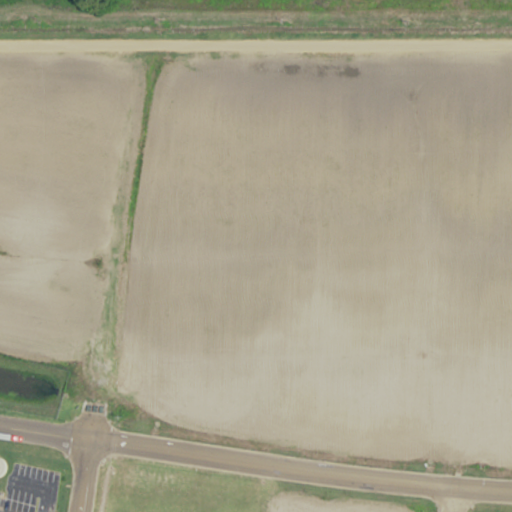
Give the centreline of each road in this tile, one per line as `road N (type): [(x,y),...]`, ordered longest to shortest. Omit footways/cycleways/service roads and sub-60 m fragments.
road 1 (residential): [(0,43),(511,41)]
road 2 (residential): [(511,489),(352,476),(90,437)]
